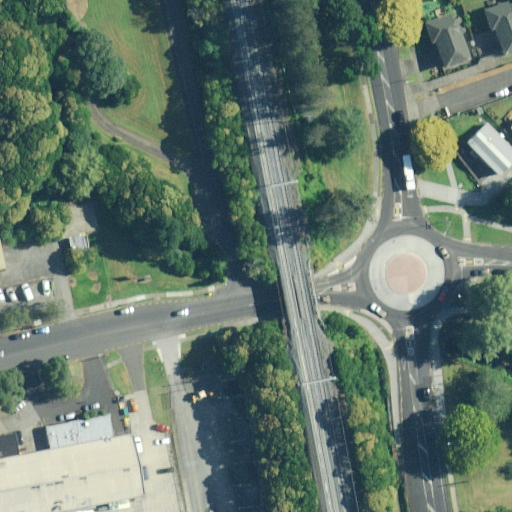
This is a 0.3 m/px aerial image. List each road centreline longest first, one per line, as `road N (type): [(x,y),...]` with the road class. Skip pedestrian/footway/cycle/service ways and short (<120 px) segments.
road 1 (tertiary): [(0,359),(313,291)]
road 2 (tertiary): [(396,173),(374,0)]
road 3 (tertiary): [(412,371),(432,511)]
